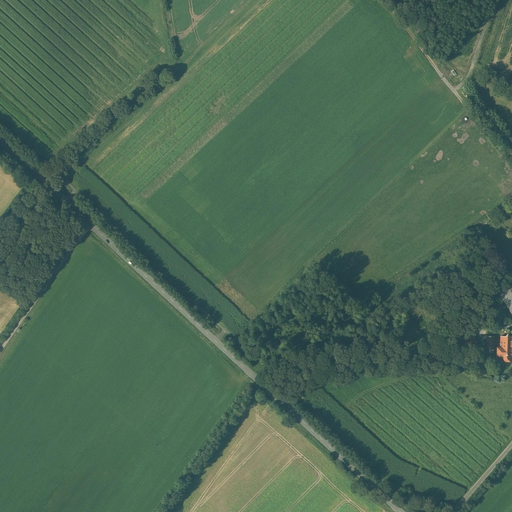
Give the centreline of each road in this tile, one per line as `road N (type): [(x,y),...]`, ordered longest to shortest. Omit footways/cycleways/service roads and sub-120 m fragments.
road 1 (secondary): [(0,141),(400,511)]
road 2 (track): [(64,180),(250,0)]
road 3 (track): [(382,0),(511,156)]
